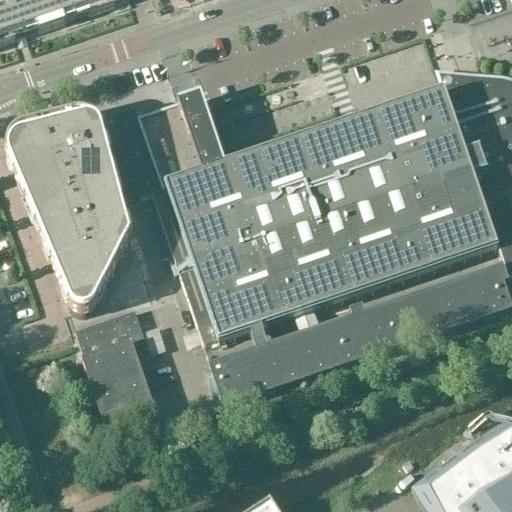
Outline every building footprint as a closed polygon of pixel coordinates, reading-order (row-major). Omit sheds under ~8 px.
[(0,0),(0,50),(15,46),(13,39),(14,39),(25,35),(34,32),(37,33),(38,38),(65,29),(63,25),(64,22),(84,15),(86,17),(88,21),(115,12),(113,7),(114,5),(125,1),(124,0),(0,0)] [(164,197),(152,201),(176,272),(181,270),(184,281),(180,282),(204,352),(218,347),(219,350),(497,256),(496,253),(497,252),(501,267),(504,276),(364,323),(362,317),(361,316),(353,319),(353,320),(355,326),(206,377),(219,415),(509,317),(502,295),(500,290),(508,287),(511,285),(511,89),(499,84),(469,82),(472,90),(460,94),(459,90),(442,96),(443,99),(224,174),(223,171),(219,160),(203,114),(202,111),(187,116),(184,107),(176,110),(137,123),(162,192),(164,197)] [(141,205),(152,201),(164,197),(162,192),(137,123),(134,115),(119,121),(115,125),(114,131),(140,206),(141,205)] [(73,123),(24,135),(21,136),(13,141),(8,148),(5,157),(6,166),(69,314),(73,319),(78,322),(84,322),(90,320),(94,316),(95,315),(96,315),(97,315),(98,315),(99,314),(135,243),(101,138),(97,131),(90,125),(82,123),(73,123)] [(159,429),(147,395),(159,391),(160,392),(160,391),(135,317),(134,318),(135,319),(77,339),(76,337),(76,338),(85,364),(82,365),(82,367),(83,367),(110,446),(109,446),(110,448),(160,431),(159,429)] [(511,511),(511,434),(473,458),(417,500),(424,511),(511,511)]
